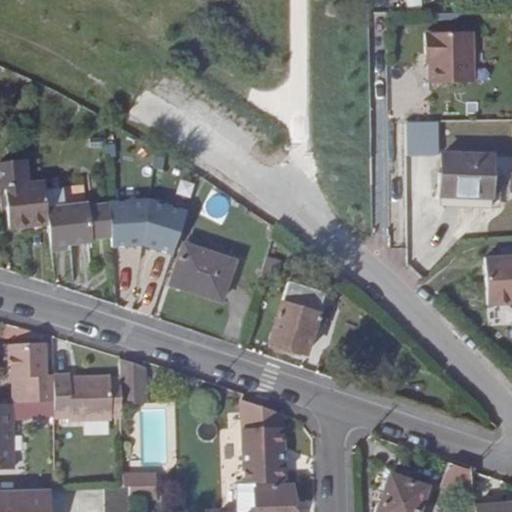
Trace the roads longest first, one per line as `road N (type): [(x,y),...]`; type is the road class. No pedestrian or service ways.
road 1 (unclassified): [(511,417),(382,284),(300,215),(178,139)]
road 2 (unclassified): [(0,296),(332,405)]
road 3 (unknown): [(373,0),(369,273)]
road 4 (unclassified): [(332,405),(511,461)]
